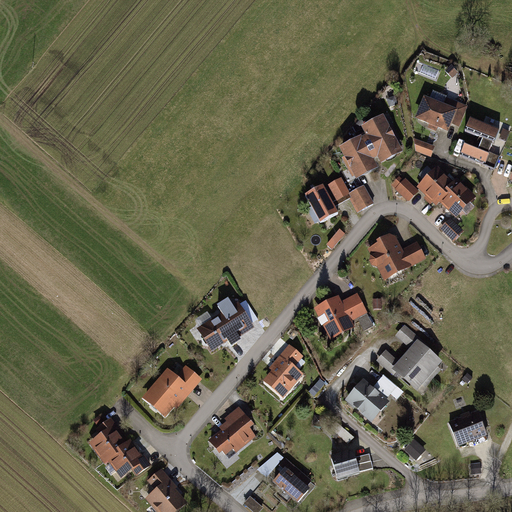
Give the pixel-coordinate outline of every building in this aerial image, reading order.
[(441,108),(423,100),(414,122),(445,134),(449,126),(457,129),(466,107),(445,99),(441,108)] [(359,130),(363,138),(375,159),(379,167),(400,155),(380,119),(359,130)] [(496,134),(469,124),(465,135),(481,141),(476,154),(462,148),(459,157),(483,167),(496,134)] [(369,162),(375,159),(363,138),(337,152),(354,183),(374,172),(369,162)] [(414,151),(433,158),(437,148),(419,140),(414,151)] [(455,185),(437,169),(418,190),(436,206),(455,185)] [(409,203),(419,192),(406,180),(404,182),(400,178),(391,187),(409,203)] [(329,187),(337,203),(351,195),(342,179),(329,187)] [(476,197),(458,181),(439,202),(457,218),(476,197)] [(348,197),(358,214),(375,205),(365,187),(348,197)] [(321,188),(302,198),(318,227),(337,216),(321,188)] [(441,231),(454,243),(465,231),(451,219),(441,231)] [(392,234),(367,248),(384,280),(424,258),(415,242),(400,250),(392,234)] [(336,296),(313,308),(330,339),(352,328),(348,320),(364,312),(355,294),(340,302),(336,296)] [(229,320),(223,310),(196,327),(210,350),(249,325),(241,313),(229,320)] [(418,344),(407,357),(428,375),(439,363),(418,344)] [(272,369),(262,381),(280,397),(301,373),(291,364),(298,356),(287,346),(269,367),(272,369)] [(407,357),(395,370),(416,388),(428,375),(407,357)] [(164,417),(198,379),(185,367),(176,377),(166,368),(141,396),(164,417)] [(371,387),(362,379),(345,398),(371,421),(388,402),(384,399),(395,387),(382,376),(371,387)] [(210,439),(226,459),(251,440),(243,430),(250,424),(237,407),(224,417),(229,423),(210,439)] [(476,412),(447,423),(456,446),(485,435),(476,412)] [(105,457),(124,444),(107,419),(93,428),(98,436),(89,442),(101,460),(105,457)] [(417,440),(406,451),(417,463),(428,452),(417,440)] [(147,467),(128,441),(124,444),(105,457),(120,478),(131,470),(135,476),(147,467)] [(351,450),(329,456),(336,479),(371,469),(367,455),(353,459),(351,450)] [(281,453),(260,468),(266,477),(287,462),(281,453)] [(309,482),(289,464),(273,482),(296,502),(307,490),(304,487),(309,482)] [(154,511),(173,511),(184,503),(158,471),(147,481),(154,490),(143,499),(154,511)] [(252,511),(262,511),(265,507),(251,498),(245,508),(252,511)]
